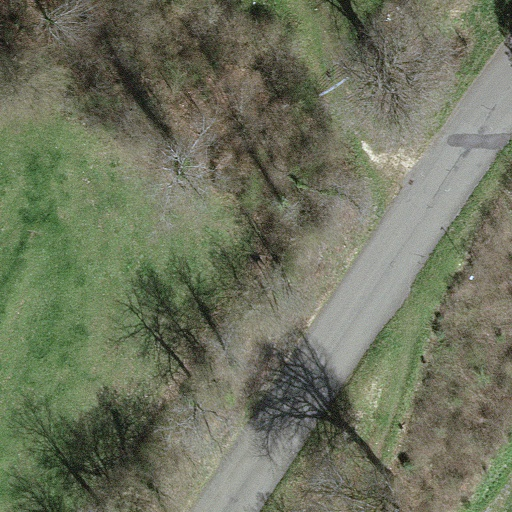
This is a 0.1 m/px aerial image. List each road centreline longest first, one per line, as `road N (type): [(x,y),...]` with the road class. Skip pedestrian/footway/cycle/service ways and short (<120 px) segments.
road 1 (unclassified): [(511,84),(222,511)]
road 2 (track): [(431,195),(256,0)]
